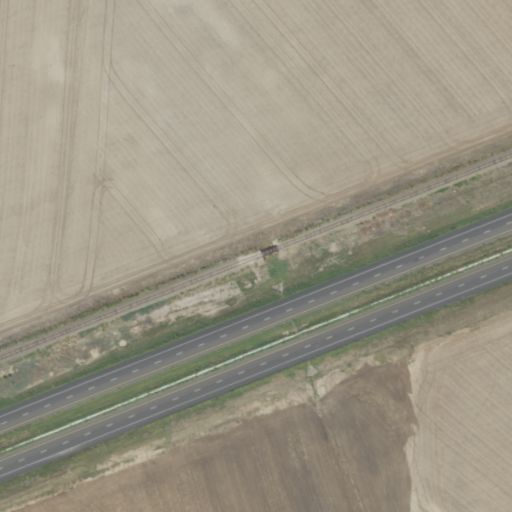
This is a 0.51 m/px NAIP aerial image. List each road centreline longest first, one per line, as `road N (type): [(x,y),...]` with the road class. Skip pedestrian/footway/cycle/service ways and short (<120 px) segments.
road 1 (trunk): [(0,473),(511,272)]
road 2 (trunk): [(511,227),(0,428)]
road 3 (residential): [(172,511),(361,438),(421,433),(511,400)]
